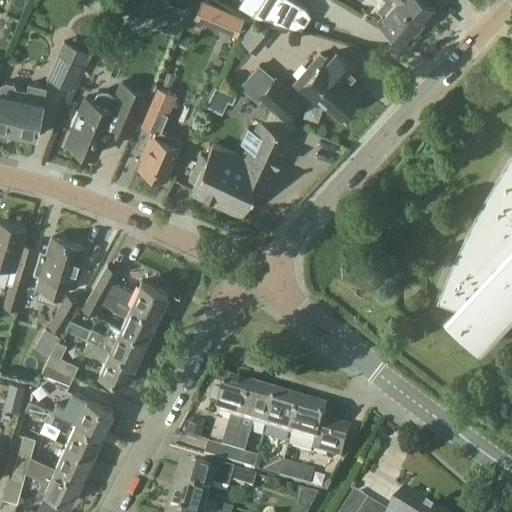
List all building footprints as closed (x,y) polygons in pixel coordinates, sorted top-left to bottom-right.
[(161,0),(157,14),(161,28),(174,34),(185,7),(169,2),(169,0),(161,0)] [(205,0),(204,0),(195,20),(206,25),(216,5),(205,0)] [(286,0),(262,0),(252,17),(300,32),(308,19),(304,11),(286,0)] [(404,43),(419,26),(404,13),(406,10),(395,0),(378,20),(404,43)] [(404,13),(419,26),(434,9),(424,0),(394,0),(395,0),(406,10),(404,13)] [(235,14),(225,34),(236,38),(245,19),(235,14)] [(74,89),(90,52),(64,41),(48,77),(74,89)] [(356,70),(336,53),(330,61),(327,58),(326,60),(320,54),(306,70),(312,76),(305,83),(299,78),(288,90),(274,78),(273,79),(257,65),(240,85),(258,101),(261,98),(286,120),(307,95),(314,102),(319,97),(340,116),(344,111),(348,114),(358,102),(355,99),(363,90),(349,77),(356,70)] [(134,126),(147,94),(121,83),(110,109),(85,99),(79,112),(76,111),(71,125),(73,126),(66,143),(96,155),(108,125),(112,127),(116,118),(134,126)] [(216,87),(207,107),(221,114),(227,100),(232,102),(234,96),(216,87)] [(161,132),(176,96),(158,88),(142,124),(161,132)] [(0,128),(36,137),(43,103),(0,93),(0,128)] [(265,193),(292,135),(261,119),(244,158),(212,143),(191,189),(243,214),(255,188),(265,193)] [(165,179),(179,146),(150,134),(140,157),(142,159),(138,168),(165,179)] [(511,157),(502,173),(478,215),(457,258),(438,303),(456,310),(446,320),(477,349),(511,310),(511,157)] [(0,265),(17,271),(21,255),(19,254),(26,231),(0,223),(0,265)] [(75,288),(86,248),(52,239),(41,278),(75,288)] [(103,297),(119,270),(108,263),(92,290),(103,297)] [(17,309),(27,277),(14,273),(4,306),(17,309)] [(132,303),(159,316),(169,294),(142,282),(137,293),(113,281),(108,292),(132,303)] [(40,300),(56,302),(57,291),(42,289),(40,300)] [(104,297),(103,297),(92,290),(86,300),(99,307),(104,297)] [(62,330),(78,302),(66,295),(49,323),(62,330)] [(148,338),(159,316),(132,303),(121,326),(148,338)] [(88,338),(92,329),(71,319),(67,328),(88,338)] [(148,338),(121,326),(114,323),(112,322),(105,335),(95,330),(90,339),(137,361),(148,338)] [(45,359),(56,340),(48,336),(37,355),(45,359)] [(126,385),(137,361),(90,339),(85,349),(106,359),(99,373),(126,385)] [(50,353),(46,362),(47,362),(74,375),(78,365),(61,357),(67,344),(57,340),(50,352),(50,353)] [(68,387),(74,375),(47,362),(41,374),(68,387)] [(26,383),(10,380),(4,405),(19,409),(26,383)] [(232,452),(251,390),(227,383),(216,417),(231,421),(223,448),(209,444),(206,456),(233,464),(236,453),(232,452)] [(218,405),(222,393),(213,389),(209,401),(218,405)] [(265,432),(276,398),(251,390),(232,452),(236,453),(233,464),(253,471),(257,458),(245,455),(253,428),(265,432)] [(290,439),(300,405),(276,398),(265,432),(290,439)] [(42,414),(46,407),(30,400),(27,407),(42,414)] [(77,421),(104,434),(114,412),(87,400),(77,421)] [(300,405),(290,439),(314,447),(313,450),(341,459),(349,432),(321,423),(325,413),(300,405)] [(93,457),(104,434),(77,421),(66,444),(93,457)] [(20,448),(32,451),(35,440),(24,436),(20,448)] [(83,478),(93,457),(66,444),(56,466),(83,478)] [(278,477),(283,462),(287,447),(277,444),(268,474),(278,477)] [(23,479),(32,451),(20,448),(12,476),(23,479)] [(37,480),(45,458),(35,455),(27,477),(37,480)] [(173,495),(207,505),(212,486),(227,490),(230,481),(253,488),(256,478),(198,461),(194,474),(180,470),(173,495)] [(71,503),(83,478),(56,466),(44,490),(71,503)] [(326,483),(322,490),(325,492),(326,493),(327,492),(331,485),(326,483)] [(436,511),(404,492),(391,511),(383,511),(355,494),(344,511),(436,511)] [(204,511),(207,505),(173,495),(167,511),(204,511)]
